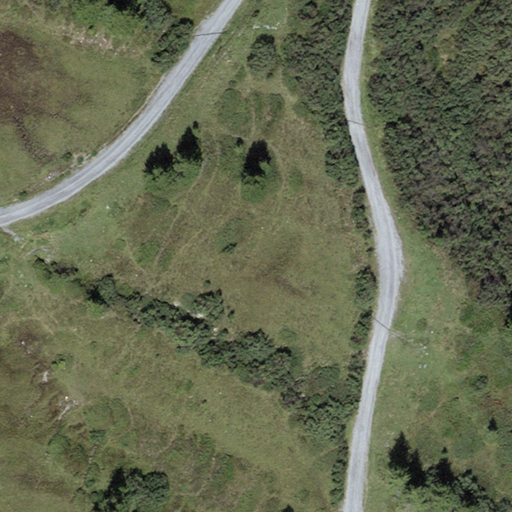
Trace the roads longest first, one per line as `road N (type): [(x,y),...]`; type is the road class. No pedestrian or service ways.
road 1 (track): [(352,511),(395,264),(346,88),(360,0)]
road 2 (track): [(227,0),(134,140),(58,200),(0,218)]
